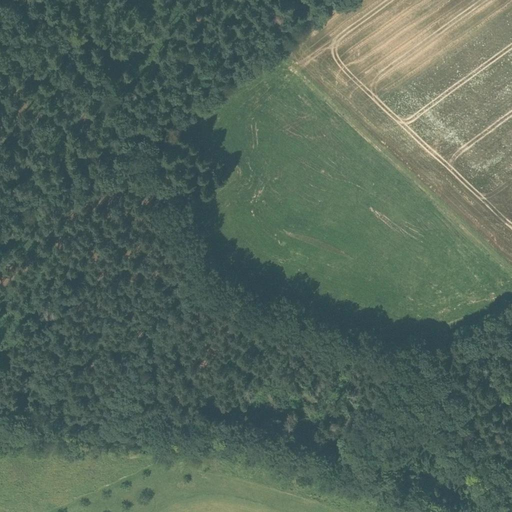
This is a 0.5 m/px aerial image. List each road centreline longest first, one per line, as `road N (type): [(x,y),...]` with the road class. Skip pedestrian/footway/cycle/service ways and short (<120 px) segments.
road 1 (track): [(138,103),(207,206),(250,245),(399,319),(511,463)]
road 2 (track): [(64,0),(138,103)]
